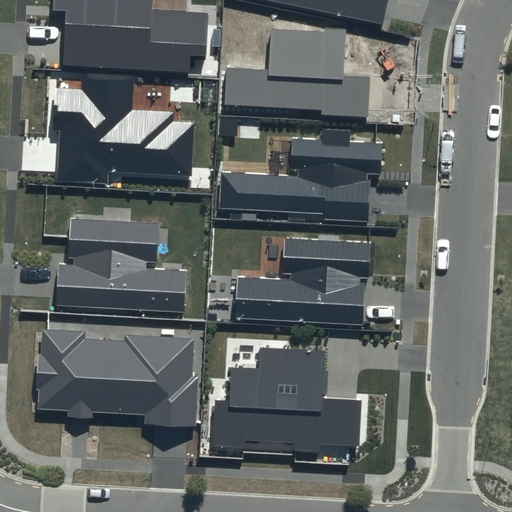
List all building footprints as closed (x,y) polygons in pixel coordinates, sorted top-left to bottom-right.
[(53,0),(53,10),(66,11),(63,65),(190,72),(191,55),(207,56),(209,13),(151,10),(151,0),(53,0)] [(271,0),(382,23),(387,0),(271,0)] [(344,75),(346,28),(324,27),(324,31),(270,29),(268,69),(226,67),(224,105),(321,109),(321,115),(369,117),(371,76),(344,75)] [(133,82),(83,79),(82,90),(55,88),(53,131),(59,131),(57,182),(109,185),(110,171),(191,176),(194,123),(172,121),(173,112),(132,110),(133,82)] [(349,130),(322,129),(322,140),(291,139),(290,171),(297,171),(297,175),(222,172),(220,208),(325,213),(325,219),(365,220),(367,173),(380,174),(381,144),(349,143),(349,130)] [(159,223),(70,218),(68,258),(74,258),(74,264),(58,263),(56,305),(185,312),(187,271),(146,269),(147,262),(157,262),(159,223)] [(369,278),(371,242),(285,237),(283,273),(292,273),(291,280),(237,277),(235,318),(363,325),(365,283),(360,282),(360,278),(369,278)] [(86,331),(42,329),(41,354),(36,354),(34,390),(39,390),(38,409),(69,411),(68,417),(93,418),(93,413),(145,415),(144,423),(194,425),(196,379),(191,379),(193,338),(125,335),(124,341),(86,339),(86,331)] [(324,351),(261,349),(260,369),(231,368),(229,401),(214,400),(212,447),(245,449),(246,441),(295,443),(294,451),(320,452),(321,444),(359,446),(361,401),(322,400),(324,351)]
